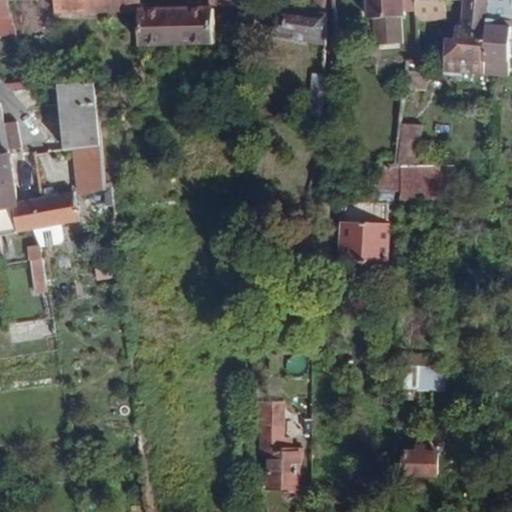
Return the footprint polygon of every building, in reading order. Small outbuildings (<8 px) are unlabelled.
[(6,0),(0,0),(0,18),(11,16),(6,0)] [(368,0),(369,13),(374,13),(406,14),(411,14),(411,7),(417,6),(416,0),(368,0)] [(442,0),(416,0),(417,6),(419,34),(430,34),(429,17),(444,16),(442,0)] [(462,36),(447,36),(447,43),(446,71),(461,72),(486,73),(487,17),(487,0),(464,0),(462,36)] [(511,0),(490,0),(487,0),(487,17),(511,17),(511,0)] [(214,5),(178,6),(176,43),(214,42),(214,11),(214,5)] [(178,6),(141,6),(141,18),(142,44),(176,43),(178,6)] [(272,37),(280,39),(326,46),(327,14),(276,8),(272,37)] [(230,11),(214,11),(214,42),(231,41),(230,11)] [(406,41),(406,14),(374,13),(373,40),(406,41)] [(0,18),(0,29),(2,38),(17,35),(11,16),(0,18)] [(511,17),(487,17),(486,73),(511,75),(511,17)] [(426,90),(426,72),(407,71),(406,89),(426,90)] [(14,92),(37,89),(34,80),(7,85),(14,92)] [(103,146),(95,82),(58,86),(65,151),(74,150),(103,146)] [(1,103),(0,103),(0,154),(11,152),(10,151),(5,124),(1,103)] [(18,121),(5,124),(10,151),(24,148),(18,121)] [(419,124),(402,124),(402,166),(419,166),(419,124)] [(79,194),(108,192),(107,183),(103,146),(74,150),(79,194)] [(15,208),(22,207),(21,203),(11,152),(0,154),(0,211),(13,208),(15,208)] [(402,190),(402,166),(376,166),(376,190),(402,190)] [(454,166),(419,166),(402,166),(402,190),(402,200),(446,200),(454,200),(454,166)] [(80,221),(74,192),(43,198),(21,203),(22,207),(15,208),(20,233),(39,229),(64,224),(80,221)] [(391,264),(390,202),(342,203),(342,223),(342,235),(343,254),(339,257),(337,263),(338,266),(340,267),(344,268),(347,268),(351,264),(391,264)] [(15,208),(13,208),(0,211),(0,252),(4,252),(1,237),(20,233),(15,208)] [(342,235),(342,223),(333,223),(334,235),(342,235)] [(39,229),(42,246),(67,241),(64,224),(39,229)] [(49,292),(42,246),(29,248),(36,294),(49,292)] [(333,293),(333,282),(323,282),(324,294),(333,293)] [(455,369),(455,360),(445,360),(445,369),(455,369)] [(283,447),(294,447),(294,437),(286,437),(285,401),(264,401),(264,452),(274,452),(274,460),(283,460),(283,447)] [(274,460),(269,460),(269,489),(302,489),(301,447),(294,447),(283,447),(283,460),(274,460)] [(438,475),(438,453),(430,453),(430,447),(416,447),(416,454),(409,454),(410,476),(438,475)]
